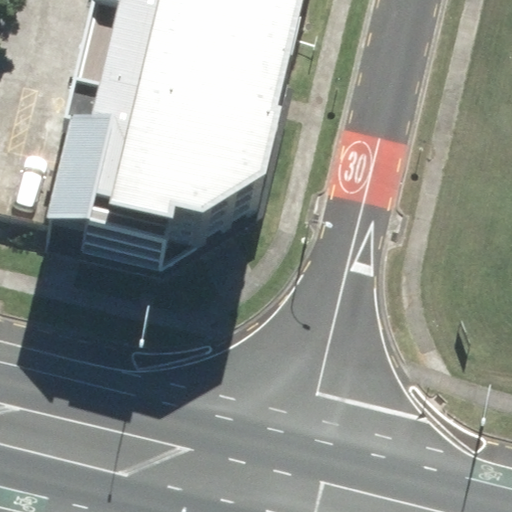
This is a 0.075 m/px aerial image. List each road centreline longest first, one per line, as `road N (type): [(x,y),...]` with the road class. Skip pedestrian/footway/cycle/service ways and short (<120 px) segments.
road 1 (residential): [(302,451),(406,0)]
road 2 (secondary): [(0,375),(302,451)]
road 3 (secondary): [(230,511),(0,456)]
road 4 (secondary): [(302,451),(511,503)]
